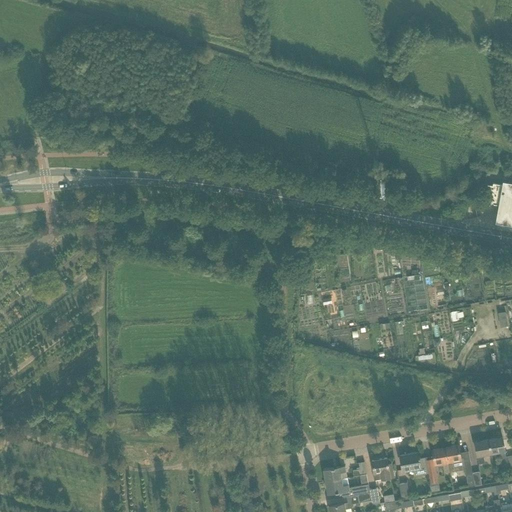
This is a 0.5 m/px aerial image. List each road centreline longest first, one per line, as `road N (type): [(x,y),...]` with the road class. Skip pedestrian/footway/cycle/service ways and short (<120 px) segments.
road 1 (tertiary): [(100,178),(241,190),(511,240)]
road 2 (residential): [(316,511),(306,454),(511,415)]
